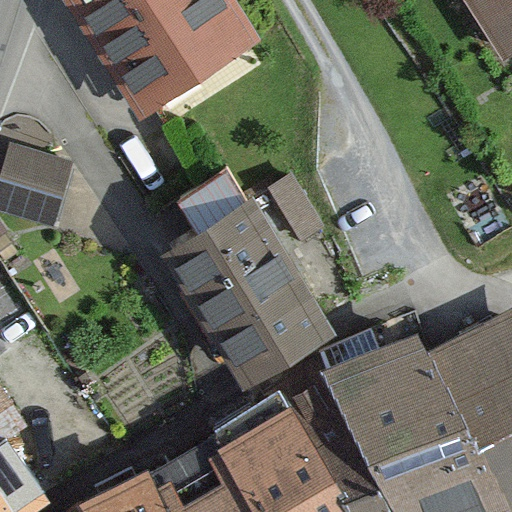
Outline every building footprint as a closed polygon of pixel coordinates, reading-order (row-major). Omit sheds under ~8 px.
[(247,0),(79,0),(145,100),(264,27),(247,0)] [(511,0),(475,0),(507,50),(511,46),(511,0)] [(0,202),(53,219),(73,153),(10,135),(0,168),(0,202)] [(258,182),(175,231),(257,370),(340,322),(258,182)] [(85,491),(62,511),(476,511),(511,499),(511,296),(434,329),(421,307),(321,347),(332,365),(210,436),(229,463),(186,484),(168,456),(85,491)] [(0,414),(0,511),(7,511),(48,485),(0,414)]
